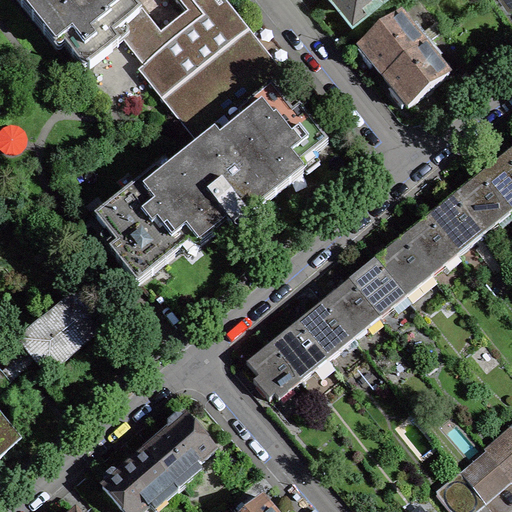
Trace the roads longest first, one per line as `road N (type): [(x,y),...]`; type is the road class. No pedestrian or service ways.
road 1 (residential): [(421,164),(196,352)]
road 2 (residential): [(196,352),(12,511)]
road 3 (residential): [(287,0),(421,164)]
road 4 (residential): [(196,352),(334,511)]
